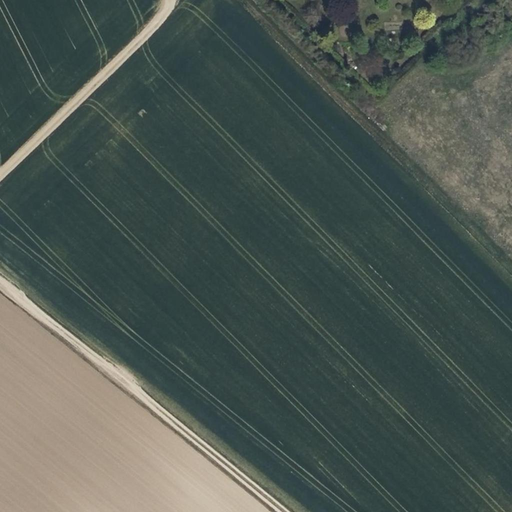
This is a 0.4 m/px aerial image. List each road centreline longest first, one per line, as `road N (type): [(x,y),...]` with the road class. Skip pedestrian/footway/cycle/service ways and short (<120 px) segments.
road 1 (track): [(0,277),(287,511)]
road 2 (track): [(177,0),(0,174)]
